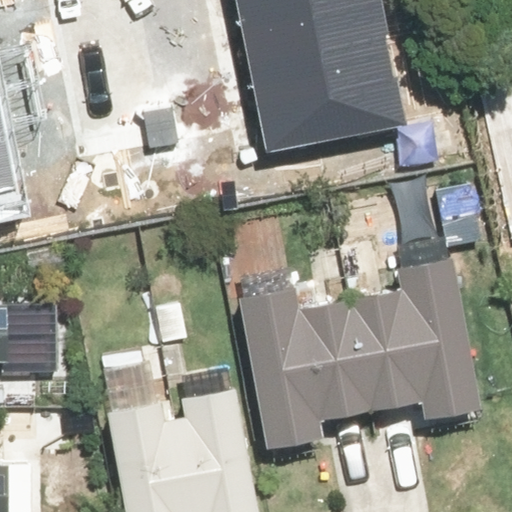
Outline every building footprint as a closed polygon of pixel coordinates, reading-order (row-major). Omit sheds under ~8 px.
[(382,0),(241,0),(270,150),(406,124),(382,0)] [(0,124),(0,199),(15,197),(0,124)] [(414,291),(361,298),(375,410),(425,404),(428,425),(485,418),(466,265),(412,271),(414,291)] [(375,410),(361,298),(310,304),(308,284),(252,291),(271,444),(327,437),(324,416),(375,410)] [(262,511),(243,392),(108,413),(124,511),(262,511)]
